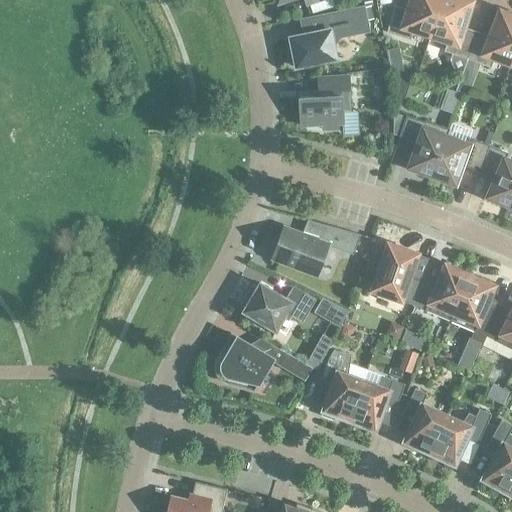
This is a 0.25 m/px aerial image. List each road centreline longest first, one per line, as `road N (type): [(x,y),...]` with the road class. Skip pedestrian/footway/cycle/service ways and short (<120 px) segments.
road 1 (residential): [(436,511),(302,454),(151,415)]
road 2 (residential): [(258,166),(232,251),(151,415)]
road 3 (residential): [(511,250),(258,166)]
road 4 (residential): [(236,0),(258,81),(258,166)]
